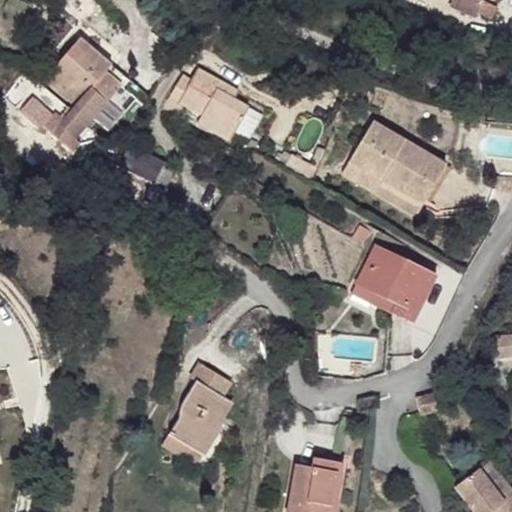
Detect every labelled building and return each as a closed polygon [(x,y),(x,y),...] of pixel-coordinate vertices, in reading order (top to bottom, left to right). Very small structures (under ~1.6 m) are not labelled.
[(451,0),(453,1),(459,3),(456,10),(475,19),(484,0),(451,0)] [(459,3),(453,1),(449,8),(456,10),(459,3)] [(111,65),(80,38),(52,70),(83,97),(77,104),(94,119),(121,86),(106,73),(111,65)] [(231,88),(197,69),(179,102),(202,115),(198,122),(231,141),(249,109),(235,101),(227,96),(231,88)] [(83,97),(52,70),(44,80),(75,106),(77,104),(83,97)] [(239,93),(231,88),(227,96),(235,101),(239,93)] [(51,118),(34,103),(23,116),(39,130),(51,118)] [(94,119),(77,104),(75,106),(58,127),(75,141),(94,119)] [(406,142),(373,122),(349,161),(383,181),(423,204),(424,204),(426,201),(447,166),(406,142)] [(318,168),(292,154),(286,166),(312,180),(318,168)] [(416,217),(423,204),(383,181),(349,161),(342,174),(416,217)] [(431,204),(451,169),(447,166),(426,201),(431,204)] [(511,177),(496,176),(494,193),(511,194),(511,177)] [(436,276),(375,246),(356,286),(396,305),(391,314),(412,324),(436,276)] [(396,305),(356,286),(351,296),(391,315),(391,314),(396,305)] [(511,335),(496,336),(499,359),(511,357),(511,335)] [(230,383),(200,364),(192,378),(196,380),(182,402),(180,408),(179,415),(178,421),(169,435),(203,456),(218,432),(221,420),(232,403),(222,397),(230,383)] [(415,398),(420,415),(438,410),(433,394),(415,398)] [(203,456),(169,435),(161,447),(195,468),(203,456)] [(328,511),(337,462),(314,458),(312,468),(296,465),(287,511),(328,511)] [(511,497),(511,491),(489,461),(479,469),(505,502),(511,497)] [(333,511),(342,463),(337,462),(328,511),(333,511)] [(511,511),(511,497),(505,502),(479,469),(454,487),(472,511),(511,511)]
